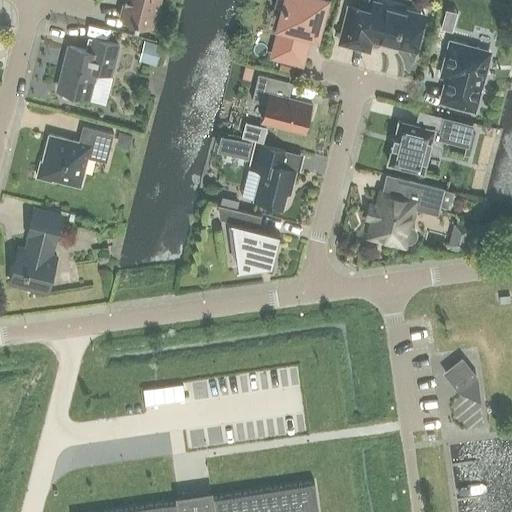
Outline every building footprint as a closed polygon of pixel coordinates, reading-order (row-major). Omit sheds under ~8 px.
[(125,0),(120,19),(153,27),(160,0),(125,0)] [(307,44),(303,43),(305,34),(317,37),(326,0),(279,0),(278,7),(284,9),(279,27),(283,28),(281,37),(279,37),(274,56),(302,64),(307,44)] [(416,50),(424,23),(423,23),(425,15),(396,8),(395,9),(373,3),(371,12),(349,6),(340,43),(369,50),(372,40),(388,44),(388,43),(416,50)] [(88,51),(70,47),(59,90),(63,91),(62,94),(64,98),(74,100),(77,98),(78,95),(89,98),(93,82),(97,80),(99,71),(111,74),(118,45),(95,39),(92,49),(88,51)] [(163,44),(146,40),(141,61),(158,65),(163,44)] [(474,109),(489,53),(451,43),(446,64),(452,65),(442,101),(474,109)] [(281,64),(279,70),(291,73),(292,67),(281,64)] [(245,66),(242,79),(251,81),(254,68),(245,66)] [(286,81),(259,74),(252,100),(267,104),(263,121),(305,131),(308,118),(311,119),(314,107),(311,107),(312,104),(282,96),(286,81)] [(388,163),(424,172),(433,137),(468,145),(473,125),(444,118),(440,131),(435,130),(435,129),(399,120),(388,163)] [(106,162),(114,134),(83,126),(79,142),(50,134),(43,161),(41,161),(37,177),(52,181),(53,179),(81,186),(88,157),(106,162)] [(120,133),(119,139),(123,145),(129,147),(132,136),(120,133)] [(222,135),(218,151),(250,159),(254,143),(222,135)] [(286,150),(257,143),(250,169),(261,172),(254,200),(283,208),(289,183),(293,184),(296,170),(282,166),(286,150)] [(405,245),(406,242),(410,242),(414,240),(416,236),(416,232),(413,229),(410,227),(416,202),(426,205),(425,211),(438,214),(444,190),(409,181),(405,198),(381,192),(375,219),(373,218),(368,238),(384,242),(385,240),(405,245)] [(240,269),(272,265),(280,234),(256,228),(259,214),(221,205),(223,219),(234,222),(240,269)] [(55,242),(62,216),(35,209),(28,236),(29,236),(26,249),(19,247),(10,283),(31,288),(32,292),(42,290),(48,292),(57,257),(52,255),(55,242)] [(454,223),(448,246),(467,251),(473,228),(454,223)] [(474,373),(464,360),(446,374),(456,387),(458,386),(463,392),(479,399),(480,398),(477,381),(472,375),(474,373)] [(144,390),(143,391),(144,402),(145,408),(146,408),(184,402),(184,399),(182,385),(144,390)] [(214,507),(180,511),(176,511),(175,500),(89,511),(317,511),(313,480),(212,494),(214,507)]
